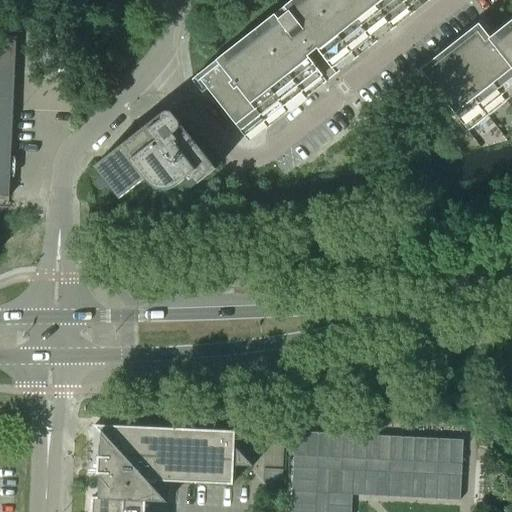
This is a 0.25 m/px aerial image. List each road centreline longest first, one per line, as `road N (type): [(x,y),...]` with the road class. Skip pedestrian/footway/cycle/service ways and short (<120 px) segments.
road 1 (secondary): [(64,359),(267,344),(511,297)]
road 2 (secondary): [(511,269),(346,307),(66,317)]
road 3 (residential): [(157,61),(231,154),(262,157),(458,0)]
road 4 (residential): [(59,240),(68,154),(157,61)]
